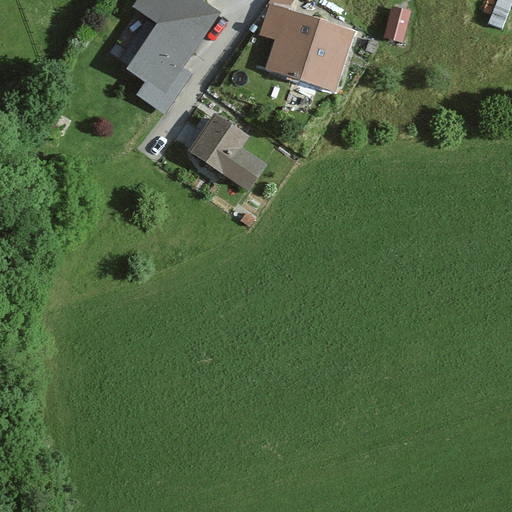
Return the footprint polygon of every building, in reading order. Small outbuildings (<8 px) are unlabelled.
[(163,19),(131,66),(148,78),(138,92),(165,111),(190,74),(177,65),(213,13),(193,0),(141,0),(140,2),(163,19)] [(271,0),(268,6),(272,7),(288,12),(293,0),(271,0)] [(280,37),(271,67),(336,87),(353,31),(288,12),(272,7),(264,32),(280,37)] [(394,7),(387,35),(403,39),(410,11),(394,7)] [(61,115),(46,107),(36,125),(50,133),(61,115)] [(214,113),(191,148),(249,184),(262,164),(239,149),(248,134),(214,113)] [(256,218),(246,212),(241,220),(251,226),(256,218)]
